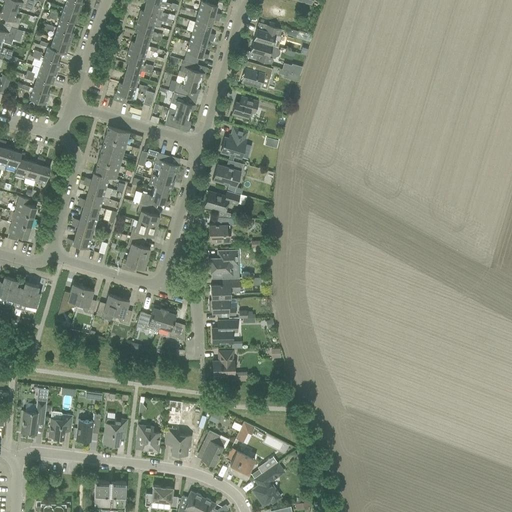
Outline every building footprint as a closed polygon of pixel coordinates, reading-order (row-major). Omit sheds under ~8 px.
[(3,0),(4,0),(2,6),(16,11),(18,6),(24,8),(30,9),(33,0),(3,0)] [(63,0),(66,1),(63,7),(79,13),(83,2),(80,1),(75,0),(63,0)] [(146,1),(143,10),(167,18),(168,14),(157,11),(159,4),(146,0),(146,1)] [(198,11),(219,18),(220,14),(214,12),(216,5),(201,1),(198,11)] [(16,11),(2,6),(0,12),(0,11),(0,16),(6,18),(4,24),(16,28),(17,29),(20,18),(15,16),(16,11)] [(79,13),(63,7),(60,17),(76,23),(79,13)] [(167,18),(143,10),(140,10),(137,20),(153,25),(155,18),(166,21),(167,18)] [(198,11),(195,21),(210,26),(212,19),(218,21),(219,18),(198,11)] [(60,17),(56,28),(72,33),(69,32),(73,22),(76,23),(60,17)] [(153,25),(137,20),(134,31),(137,32),(150,36),(151,32),(153,25)] [(210,26),(195,21),(192,32),(213,38),(214,34),(208,33),(210,26)] [(0,40),(11,44),(16,28),(4,24),(0,23),(0,40)] [(281,36),(279,36),(281,29),(265,24),(263,30),(256,28),(252,39),(278,47),(281,36)] [(72,33),(56,28),(53,38),(69,43),(72,33)] [(137,32),(134,42),(147,46),(149,39),(150,36),(137,32)] [(192,32),(189,42),(204,46),(206,40),(212,41),(213,38),(192,32)] [(49,48),(60,52),(59,52),(65,54),(69,43),(53,38),(49,48)] [(278,47),(252,39),(249,51),(256,53),(254,59),(270,64),(272,58),(274,58),(275,57),(277,56),(278,55),(279,53),(279,51),(278,49),(277,49),(278,47)] [(131,41),(128,51),(144,56),(146,50),(151,51),(157,53),(158,49),(147,46),(134,42),(131,41)] [(204,46),(189,42),(186,52),(207,59),(208,54),(202,53),(204,46)] [(46,47),(43,57),(56,62),(59,52),(60,52),(49,48),(47,47),(46,47)] [(144,56),(128,51),(125,62),(128,63),(141,67),(144,56)] [(56,62),(43,57),(39,68),(55,73),(59,63),(56,62)] [(184,78),(198,82),(200,76),(202,77),(203,72),(194,70),(196,64),(182,60),(179,70),(185,72),(184,78)] [(266,89),(269,79),(272,68),(249,61),(247,68),(244,67),(240,81),(266,89)] [(128,63),(125,73),(138,77),(141,67),(128,63)] [(39,68),(36,78),(49,82),(49,83),(52,84),(52,83),(55,73),(39,68)] [(279,68),(277,73),(283,75),(282,78),(297,82),(297,80),(299,74),(289,71),(285,70),(282,69),(279,68)] [(125,73),(122,83),(135,87),(138,77),(125,73)] [(0,93),(4,95),(10,76),(2,74),(1,77),(0,76),(0,93)] [(36,78),(32,88),(48,94),(48,93),(46,92),(49,83),(36,78)] [(198,82),(184,78),(182,83),(176,81),(173,92),(187,96),(188,90),(197,93),(198,88),(196,88),(198,82)] [(122,83),(119,82),(116,93),(132,98),(135,87),(122,83)] [(48,94),(32,88),(29,99),(45,104),(48,94)] [(138,88),(137,91),(145,94),(144,94),(145,94),(143,104),(150,106),(154,93),(146,90),(138,88)] [(187,96),(173,92),(170,102),(176,104),(174,110),(189,114),(190,108),(192,109),(194,104),(185,102),(187,96)] [(258,101),(240,96),(239,102),(234,101),(231,113),(247,118),(249,111),(254,113),(258,101)] [(168,108),(164,124),(177,128),(179,122),(188,124),(189,120),(187,120),(189,114),(174,110),(168,108)] [(93,172),(108,177),(115,179),(129,133),(107,126),(94,172),(93,172)] [(251,145),(244,143),(245,140),(244,139),(246,132),(233,128),(231,135),(229,135),(228,138),(224,137),(220,151),(240,157),(247,159),(251,145)] [(266,137),(264,145),(276,148),(278,140),(266,137)] [(5,142),(2,141),(0,145),(0,163),(5,165),(10,149),(4,147),(5,142)] [(10,149),(5,165),(16,168),(22,147),(18,146),(17,151),(10,149)] [(147,154),(147,152),(141,150),(137,164),(143,166),(147,154)] [(16,168),(14,174),(24,177),(29,161),(22,159),(24,153),(20,152),(16,168)] [(159,170),(173,175),(175,169),(177,169),(178,165),(169,162),(171,156),(157,153),(154,163),(160,165),(159,170)] [(35,163),(29,161),(24,177),(34,180),(40,158),(37,157),(35,163)] [(40,158),(34,180),(45,183),(50,167),(43,165),(44,159),(40,158)] [(242,164),(228,159),(225,166),(216,163),(211,180),(235,187),(242,164)] [(151,174),(150,178),(172,185),(173,181),(171,180),(173,175),(159,170),(157,176),(151,174)] [(84,181),(84,182),(105,188),(108,177),(93,172),(91,179),(85,177),(84,181)] [(137,185),(139,179),(133,177),(131,184),(137,185)] [(172,185),(150,178),(148,183),(154,184),(153,190),(167,194),(169,188),(171,189),(172,185)] [(105,188),(84,182),(83,184),(89,186),(86,193),(102,198),(105,188)] [(167,194),(153,190),(151,195),(141,193),(138,203),(139,203),(154,208),(156,208),(157,202),(166,205),(167,200),(166,200),(167,194)] [(208,191),(204,206),(218,210),(224,212),(227,201),(236,204),(237,203),(242,205),(244,204),(246,196),(239,194),(227,190),(225,196),(208,191)] [(79,198),(78,201),(99,208),(102,198),(86,193),(85,199),(79,198)] [(14,212),(33,217),(36,206),(28,204),(29,199),(19,196),(14,212)] [(99,208),(78,201),(77,205),(83,207),(81,213),(96,218),(99,208)] [(154,208),(139,203),(136,213),(139,214),(137,220),(156,226),(159,215),(150,213),(151,207),(154,208)] [(14,212),(10,211),(7,221),(11,222),(30,228),(33,217),(14,212)] [(110,211),(107,221),(112,222),(115,212),(110,211)] [(96,218),(81,213),(79,220),(73,218),(72,222),(93,228),(96,218)] [(234,218),(217,217),(218,224),(208,225),(209,240),(217,240),(217,242),(229,242),(228,225),(234,224),(234,218)] [(132,226),(129,236),(144,240),(146,234),(153,236),(156,226),(137,220),(135,227),(132,226)] [(11,222),(8,233),(26,238),(30,228),(11,222)] [(93,228),(72,222),(71,225),(77,227),(75,233),(90,238),(93,228)] [(90,238),(75,233),(73,240),(67,238),(66,242),(87,249),(90,238)] [(144,240),(129,236),(127,246),(129,247),(128,253),(146,259),(149,248),(143,246),(144,240)] [(209,259),(208,260),(208,264),(209,265),(210,273),(211,273),(211,278),(238,277),(237,265),(237,250),(221,250),(217,250),(217,257),(209,258),(209,259)] [(146,259),(128,253),(126,259),(123,259),(120,269),(135,273),(136,267),(143,269),(146,259)] [(0,280),(0,296),(5,298),(11,278),(4,276),(2,281),(0,280)] [(17,280),(11,278),(5,298),(10,300),(8,306),(13,307),(19,286),(16,285),(17,280)] [(210,299),(230,298),(230,291),(239,291),(239,278),(222,278),(222,284),(210,285),(210,299)] [(19,286),(13,307),(24,310),(24,309),(25,304),(31,284),(24,282),(23,287),(19,286)] [(78,303),(82,286),(72,283),(68,295),(63,293),(59,304),(68,307),(71,305),(72,302),(78,303)] [(31,284),(25,304),(24,309),(35,312),(36,307),(40,292),(37,291),(38,286),(31,284)] [(93,290),(82,286),(78,303),(83,305),(82,308),(84,311),(92,314),(95,303),(90,301),(93,290)] [(98,304),(95,315),(101,317),(102,318),(108,320),(111,318),(113,313),(113,314),(118,297),(107,294),(105,303),(104,305),(98,304)] [(129,300),(118,297),(113,314),(118,315),(117,319),(119,322),(128,324),(131,313),(125,311),(129,300)] [(230,298),(210,299),(210,300),(208,300),(209,311),(211,311),(211,313),(218,312),(218,316),(228,316),(228,315),(235,315),(235,307),(228,308),(228,298),(230,298)] [(156,334),(158,327),(163,308),(153,305),(150,315),(140,312),(135,326),(148,330),(154,333),(156,334)] [(163,308),(158,327),(170,330),(169,333),(171,337),(184,340),(184,325),(173,321),(176,312),(163,308)] [(272,319),(266,321),(267,328),(274,326),(272,319)] [(214,328),(211,328),(211,332),(212,343),(231,342),(232,342),(232,341),(231,332),(236,332),(236,320),(217,320),(217,328),(214,328)] [(280,348),(271,349),(271,358),(280,357),(280,348)] [(234,373),(233,360),(232,360),(232,350),(218,351),(218,361),(212,361),(212,375),(231,375),(232,381),(246,381),(245,372),(234,373)] [(23,410),(21,433),(35,434),(35,431),(36,430),(36,422),(43,423),(45,413),(46,400),(47,389),(38,388),(36,399),(35,412),(33,411),(23,410)] [(85,391),(84,398),(100,400),(101,393),(85,391)] [(182,401),(169,400),(167,414),(180,416),(182,401)] [(49,426),(48,436),(50,436),(50,438),(56,439),(56,437),(63,438),(64,430),(70,430),(71,421),(72,415),(62,413),(60,412),(52,411),(51,412),(50,418),(49,426)] [(78,419),(76,429),(75,439),(90,441),(91,432),(98,433),(100,414),(93,413),(92,421),(78,419)] [(106,418),(105,423),(102,444),(111,445),(112,443),(117,444),(118,436),(125,437),(127,420),(114,418),(114,419),(106,418)] [(243,421),(235,438),(242,441),(247,431),(250,433),(254,426),(243,421)] [(153,426),(137,425),(136,434),(138,434),(138,440),(143,441),(142,449),(157,451),(158,441),(159,433),(152,432),(153,426)] [(166,428),(164,443),(171,444),(171,446),(170,452),(173,452),(176,453),(176,454),(186,455),(187,446),(189,446),(191,435),(178,434),(178,429),(166,428)] [(225,440),(219,437),(220,435),(209,430),(201,445),(207,448),(202,459),(213,465),(225,440)] [(236,449),(233,454),(229,463),(233,466),(231,471),(244,478),(249,469),(254,458),(236,449)] [(266,470),(262,473),(261,473),(254,479),(258,485),(253,488),(256,492),(255,494),(263,505),(270,500),(272,503),(280,497),(269,481),(283,472),(277,463),(266,470)] [(262,464),(257,467),(258,469),(261,473),(262,473),(266,470),(262,464)] [(108,481),(104,480),(94,480),(93,507),(94,507),(94,506),(101,507),(116,508),(116,507),(123,508),(124,508),(125,481),(115,481),(111,481),(111,483),(108,483),(108,481)] [(151,493),(145,492),(144,505),(150,505),(151,500),(170,502),(169,507),(176,508),(177,496),(171,495),(172,487),(152,485),(151,493)] [(178,505),(176,511),(187,511),(188,511),(189,511),(194,511),(203,497),(201,496),(200,494),(196,492),(195,493),(190,491),(187,497),(185,496),(181,495),(178,505)] [(203,497),(194,511),(215,511),(215,510),(212,509),(213,508),(215,503),(210,501),(210,499),(206,497),(204,498),(203,497)] [(69,511),(70,501),(64,500),(64,503),(40,502),(40,499),(35,499),(34,511),(69,511)] [(309,500),(294,504),(295,510),(310,506),(309,500)]
